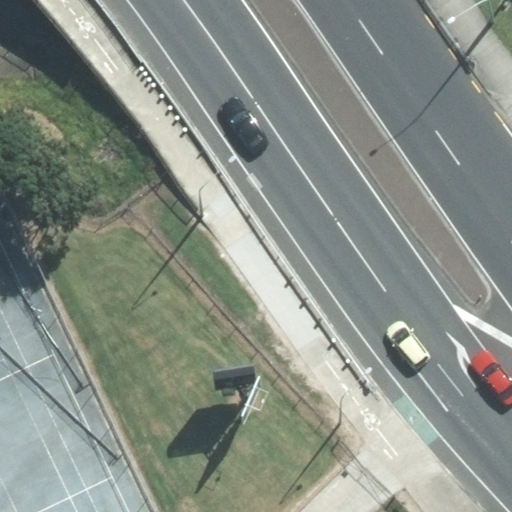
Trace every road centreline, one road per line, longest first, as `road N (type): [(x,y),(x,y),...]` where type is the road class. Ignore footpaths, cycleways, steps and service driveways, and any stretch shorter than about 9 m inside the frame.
road 1 (primary): [(511,385),(374,254),(196,27)]
road 2 (primary): [(344,0),(511,271)]
